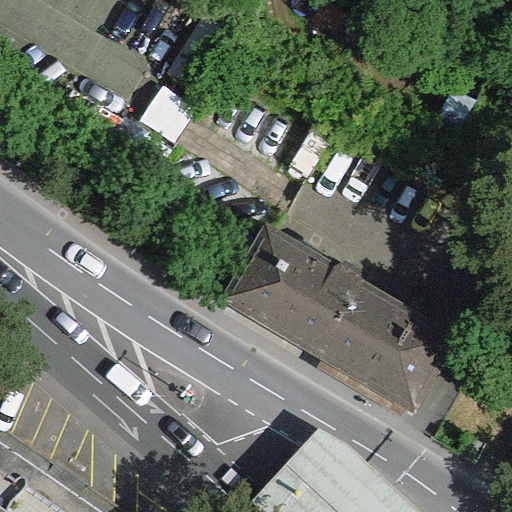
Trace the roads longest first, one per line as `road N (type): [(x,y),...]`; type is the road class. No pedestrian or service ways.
road 1 (secondary): [(304,410),(173,332),(0,246)]
road 2 (secondary): [(0,254),(148,424),(224,490)]
road 3 (secondary): [(451,511),(304,410)]
